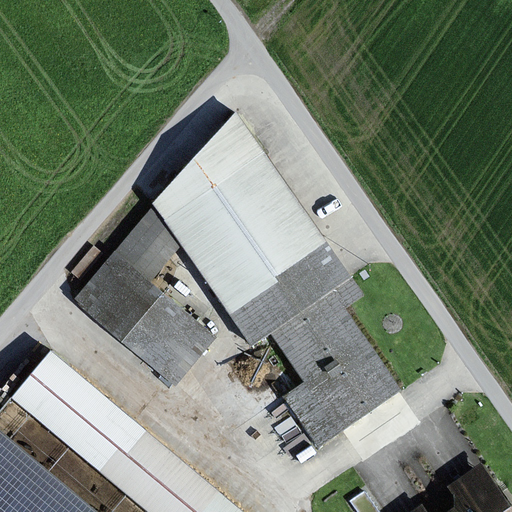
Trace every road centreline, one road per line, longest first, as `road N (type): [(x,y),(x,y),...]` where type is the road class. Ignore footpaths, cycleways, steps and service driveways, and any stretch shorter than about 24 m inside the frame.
road 1 (unclassified): [(511,417),(251,43)]
road 2 (unclassified): [(251,43),(0,340)]
